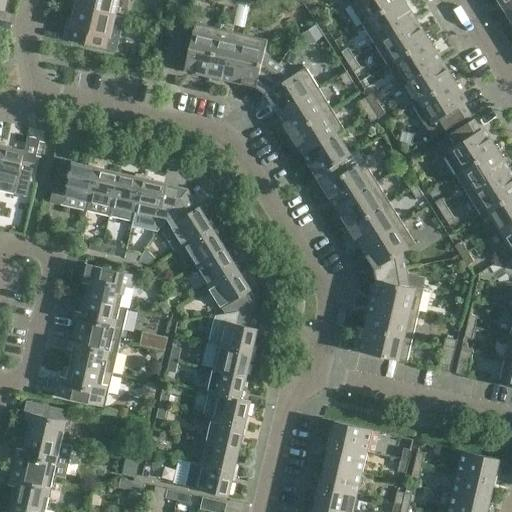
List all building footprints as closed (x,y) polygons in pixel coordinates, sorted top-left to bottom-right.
[(114,15),(117,0),(77,0),(76,6),(114,15)] [(353,0),(349,3),(362,24),(400,0),(353,0)] [(412,14),(403,0),(400,0),(362,24),(375,45),(412,21),(409,16),(412,14)] [(511,0),(498,0),(506,12),(511,7),(511,0)] [(122,17),(114,15),(76,6),(71,27),(68,26),(67,28),(68,28),(66,37),(65,37),(65,39),(115,51),(122,17)] [(416,26),(412,21),(375,45),(387,65),(429,39),(419,24),(416,26)] [(209,76),(220,29),(195,23),(185,66),(192,68),(191,72),(209,76)] [(315,24),(302,32),(309,45),(323,37),(315,24)] [(144,25),(141,39),(151,42),(154,28),(144,25)] [(233,78),(243,34),(220,29),(209,76),(226,80),(227,76),(233,78)] [(260,90),(278,65),(264,54),(267,40),(243,34),(233,78),(239,79),(238,83),(256,87),(260,90)] [(438,54),(429,39),(387,65),(401,86),(408,82),(407,81),(438,62),(434,57),(438,54)] [(341,52),(347,62),(354,58),(348,48),(341,52)] [(360,68),(354,58),(347,62),(354,72),(360,68)] [(419,101),(454,80),(445,65),(441,67),(438,62),(407,81),(408,82),(401,86),(412,105),(419,101)] [(281,112),(319,89),(306,67),(293,75),(278,65),(260,90),(265,94),(274,109),(278,107),(281,112)] [(346,72),(339,76),(346,86),(352,82),(346,72)] [(463,95),(454,80),(419,101),(412,105),(433,138),(470,114),(460,97),(463,95)] [(290,135),(331,109),(319,89),(281,112),(284,117),(281,119),(290,135)] [(372,93),(366,97),(372,107),(379,103),(372,93)] [(372,107),(366,97),(359,102),(365,112),(372,107)] [(385,113),(379,103),(372,107),(378,117),(385,113)] [(378,117),(372,107),(365,112),(372,122),(378,117)] [(307,153),(337,134),(344,129),(331,109),(290,135),(300,150),(303,148),(307,153)] [(484,136),(474,119),(436,143),(456,175),(497,149),(487,134),(484,136)] [(344,158),(344,159),(351,155),(337,134),(307,153),(310,158),(306,160),(316,176),(344,158)] [(24,151),(8,147),(0,145),(0,146),(0,190),(26,196),(34,163),(22,160),(24,151)] [(506,164),(497,149),(456,175),(468,195),(506,172),(503,166),(506,164)] [(339,205),(377,182),(364,161),(351,169),(344,159),(344,158),(316,176),(332,202),(336,200),(339,205)] [(88,201),(96,167),(72,162),(70,171),(58,168),(50,202),(60,204),(66,201),(67,196),(88,201)] [(112,206),(119,173),(96,167),(88,201),(112,206)] [(511,175),(509,177),(506,172),(468,195),(481,216),(488,211),(511,196),(511,175)] [(135,211),(143,178),(119,173),(112,206),(110,215),(133,221),(135,211)] [(417,185),(411,175),(404,179),(410,189),(417,185)] [(167,184),(143,178),(135,211),(166,219),(185,193),(166,188),(167,184)] [(348,228),(389,202),(377,182),(339,205),(342,211),(339,213),(348,228)] [(423,195),(417,185),(410,189),(416,199),(423,195)] [(195,209),(185,193),(166,219),(183,246),(212,228),(199,207),(195,209)] [(511,196),(488,211),(501,231),(511,224),(511,196)] [(448,208),(441,198),(435,202),(441,212),(448,208)] [(364,246),(402,222),(389,202),(348,228),(358,243),(361,241),(364,246)] [(454,218),(448,208),(441,212),(447,222),(454,218)] [(415,244),(402,222),(364,246),(368,251),(364,253),(374,269),(375,275),(406,269),(403,252),(415,244)] [(511,224),(501,231),(511,249),(511,224)] [(225,248),(212,228),(183,246),(196,266),(225,248)] [(63,234),(61,242),(76,246),(79,237),(63,234)] [(101,252),(103,244),(91,241),(89,250),(101,252)] [(468,251),(461,241),(455,246),(461,256),(468,251)] [(115,247),(103,244),(101,252),(113,255),(115,247)] [(238,269),(225,248),(196,266),(208,287),(238,269)] [(127,249),(125,258),(138,261),(143,253),(127,249)] [(138,261),(136,263),(139,265),(151,264),(156,258),(145,249),(143,253),(138,261)] [(474,261),(468,251),(461,256),(467,266),(474,261)] [(135,276),(128,274),(87,264),(84,276),(90,278),(85,298),(120,307),(124,287),(133,286),(135,276)] [(251,290),(238,269),(208,287),(225,314),(252,310),(256,309),(247,292),(251,290)] [(409,287),(406,269),(375,275),(376,280),(372,298),(376,298),(374,305),(418,315),(423,290),(409,287)] [(158,275),(151,280),(158,290),(165,286),(158,275)] [(172,296),(165,286),(158,290),(164,301),(172,296)] [(128,308),(120,307),(85,298),(80,319),(74,318),(72,330),(121,341),(128,308)] [(163,302),(157,305),(163,315),(168,311),(163,302)] [(412,338),(418,315),(374,305),(373,311),(369,310),(365,327),(412,338)] [(252,310),(225,314),(215,315),(209,343),(218,345),(252,353),(257,329),(248,327),(252,310)] [(477,316),(469,314),(467,326),(475,328),(477,316)] [(472,339),(475,328),(467,326),(464,337),(472,339)] [(407,362),(412,338),(365,327),(361,344),(365,345),(363,352),(407,362)] [(113,374),(121,341),(72,330),(69,342),(75,343),(70,364),(113,374)] [(156,333),(153,347),(165,350),(168,336),(156,333)] [(456,348),(457,340),(446,338),(444,345),(456,348)] [(246,376),(252,353),(218,345),(213,368),(246,376)] [(450,372),(456,348),(444,345),(438,370),(450,372)] [(181,348),(172,346),(169,359),(178,361),(181,348)] [(473,352),(462,349),(461,349),(456,374),(467,376),(473,352)] [(175,373),(178,361),(169,359),(167,371),(175,373)] [(511,386),(511,361),(505,359),(499,384),(511,386)] [(107,400),(113,374),(70,364),(65,384),(59,383),(56,395),(98,405),(100,405),(101,405),(102,405),(104,404),(105,403),(106,402),(106,401),(107,400)] [(241,400),(241,399),(246,376),(213,368),(207,393),(209,393),(209,392),(241,400)] [(153,400),(156,384),(149,382),(143,385),(141,393),(145,399),(153,400)] [(250,401),(241,399),(241,400),(209,392),(209,393),(203,416),(211,417),(245,425),(250,401)] [(170,395),(161,393),(159,405),(167,407),(170,395)] [(31,414),(26,435),(61,443),(69,410),(28,401),(25,413),(31,414)] [(164,420),(167,407),(159,405),(156,418),(164,420)] [(239,449),(245,425),(211,417),(206,441),(239,449)] [(334,421),(329,443),(366,452),(374,453),(379,431),(334,421)] [(54,476),(61,443),(26,435),(21,456),(16,454),(13,467),(38,472),(38,473),(54,476)] [(159,442),(151,440),(148,452),(157,454),(159,442)] [(234,472),(239,449),(206,441),(200,464),(234,472)] [(361,473),(366,452),(329,443),(324,464),(361,473)] [(409,462),(411,450),(403,448),(401,460),(409,462)] [(425,453),(417,451),(414,463),(422,465),(425,453)] [(462,451),(457,473),(494,481),(499,459),(462,451)] [(154,466),(157,454),(148,452),(145,464),(154,466)] [(125,457),(121,473),(134,477),(139,460),(125,457)] [(406,473),(409,462),(401,460),(398,471),(406,473)] [(420,476),(422,465),(414,463),(412,474),(420,476)] [(228,496),(234,472),(200,464),(195,488),(228,496)] [(357,494),(361,473),(324,464),(320,485),(357,494)] [(46,509),(54,476),(38,473),(38,472),(13,467),(10,479),(16,480),(11,501),(46,509)] [(489,502),(494,481),(457,473),(452,494),(489,502)] [(130,490),(132,481),(120,478),(118,487),(130,490)] [(145,484),(132,481),(130,490),(143,493),(145,484)] [(339,511),(352,511),(357,494),(320,485),(315,506),(339,511)] [(177,500),(179,492),(167,489),(165,498),(177,500)] [(402,504),(404,493),(397,491),(394,503),(402,504)] [(191,495),(179,492),(177,500),(189,503),(191,495)] [(412,495),(404,493),(402,504),(409,506),(412,495)] [(486,511),(489,502),(452,494),(447,511),(486,511)] [(200,509),(213,511),(224,511),(227,503),(203,497),(200,509)] [(45,511),(46,509),(11,501),(8,511),(45,511)] [(78,505),(77,511),(78,511),(86,511),(88,504),(82,503),(78,505)] [(399,511),(402,504),(394,503),(391,511),(399,511)]
